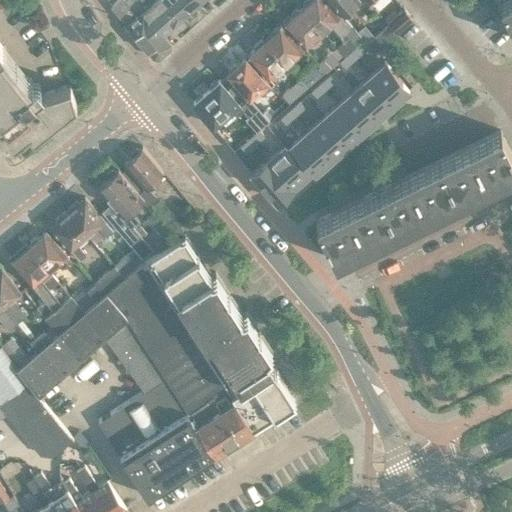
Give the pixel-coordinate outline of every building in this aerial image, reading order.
[(161,32),(162,32),(148,16),(142,9),(137,0),(116,0),(110,5),(125,24),(153,56),(158,56),(169,47),(170,41),(161,32)] [(148,16),(162,32),(182,14),(168,0),(151,0),(149,3),(146,0),(137,0),(142,9),(148,16)] [(169,0),(182,14),(197,0),(169,0)] [(324,0),(307,0),(300,6),(321,30),(329,23),(338,33),(342,30),(349,38),(337,49),(342,54),(361,37),(350,23),(347,26),(324,0)] [(357,0),(329,0),(341,14),(357,0)] [(511,0),(499,0),(511,26),(511,0)] [(321,30),(300,6),(283,21),(305,45),(321,30)] [(387,21),(396,32),(413,17),(403,7),(387,21)] [(374,51),(395,33),(387,23),(366,41),(374,51)] [(264,38),(285,62),(302,48),(280,24),(264,38)] [(268,77),(285,62),(264,38),(262,40),(261,38),(252,45),(254,47),(247,53),(268,77)] [(37,81),(36,80),(35,80),(34,80),(32,80),(31,81),(27,76),(3,47),(4,46),(0,41),(0,127),(13,144),(30,130),(34,136),(75,103),(69,84),(41,93),(41,94),(38,89),(39,88),(39,87),(40,86),(40,85),(40,84),(39,84),(39,82),(38,82),(37,81)] [(347,51),(353,58),(362,51),(356,44),(347,51)] [(342,54),(337,49),(334,45),(315,60),(324,70),(342,54)] [(353,58),(347,51),(339,58),(345,65),(353,58)] [(227,71),(228,72),(249,96),(257,89),(262,94),(271,86),(244,56),(236,63),(233,62),(229,66),(229,70),(227,71)] [(297,76),(306,85),(324,70),(315,60),(297,76)] [(384,61),(368,75),(391,102),(407,88),(384,61)] [(192,101),(212,124),(228,111),(233,117),(242,108),(247,114),(257,105),(249,96),(228,72),(220,80),(219,79),(217,80),(213,80),(209,84),(209,87),(192,101)] [(320,81),(326,88),(334,81),(328,74),(320,81)] [(391,102),(368,75),(353,88),(376,115),(391,102)] [(326,88),(320,81),(311,88),(317,95),(326,88)] [(289,102),(298,94),(291,86),(282,94),(289,102)] [(376,115),(353,88),(337,101),(360,129),(376,115)] [(289,108),(295,114),(303,107),(297,100),(289,108)] [(360,129),(337,101),(321,115),(345,142),(360,129)] [(295,114),(289,108),(281,115),(287,121),(295,114)] [(262,113),(269,120),(272,117),(266,109),(262,113)] [(307,127),(330,155),(345,142),(321,115),(307,127)] [(330,155),(307,127),(291,141),(314,169),(330,155)] [(249,136),(255,142),(263,135),(258,128),(249,136)] [(482,187),(485,191),(494,186),(494,181),(511,171),(511,154),(500,129),(438,160),(457,199),(482,187)] [(255,142),(249,136),(241,143),(247,149),(255,142)] [(284,143),(268,157),(292,184),(307,170),(284,143)] [(130,181),(143,197),(150,204),(162,194),(150,181),(163,170),(142,145),(141,146),(139,148),(136,147),(131,152),(131,155),(123,162),(135,177),(130,181)] [(292,184),(268,157),(252,171),(276,198),(292,184)] [(438,160),(377,190),(396,229),(421,217),(424,221),(433,216),(433,211),(457,199),(438,160)] [(131,209),(143,197),(130,181),(117,167),(115,169),(111,168),(106,172),(107,176),(97,185),(111,201),(101,210),(130,244),(141,235),(132,224),(139,218),(131,209)] [(396,229),(377,190),(315,220),(334,259),(360,247),(363,251),(372,246),(372,241),(396,229)] [(67,211),(86,233),(96,225),(105,235),(112,229),(84,196),(78,201),(76,200),(67,207),(69,209),(67,211)] [(76,242),(86,233),(67,211),(65,212),(64,210),(55,218),(56,220),(50,225),(78,258),(85,252),(76,242)] [(173,232),(185,223),(179,218),(167,225),(173,232)] [(29,243),(27,244),(48,269),(56,262),(59,267),(69,259),(44,230),(37,236),(34,236),(29,239),(29,243)] [(178,235),(144,257),(251,426),(252,426),(251,425),(253,424),(254,425),(255,424),(254,423),(255,422),(271,412),(272,413),(273,412),(273,411),(274,411),(274,412),(275,411),(275,410),(292,399),(293,400),(294,399),(291,395),(292,394),(292,393),(291,394),(287,389),(288,388),(288,387),(287,388),(276,372),(277,371),(277,370),(276,371),(266,355),(267,355),(266,354),(271,350),(271,349),(270,350),(259,332),(260,332),(259,331),(258,331),(257,330),(258,330),(257,329),(256,329),(245,312),(246,311),(245,310),(241,313),(241,312),(242,311),(241,310),(240,311),(228,294),(229,293),(228,292),(227,293),(226,292),(227,291),(227,290),(226,290),(214,273),(215,273),(215,272),(210,275),(209,274),(210,273),(209,272),(208,273),(197,255),(198,255),(197,254),(196,254),(195,253),(197,252),(196,251),(195,252),(184,235),(185,234),(184,233),(179,236),(178,235)] [(48,286),(57,279),(48,269),(27,244),(26,246),(22,245),(18,249),(18,253),(10,259),(44,298),(51,307),(60,300),(48,286)] [(251,427),(251,426),(144,257),(123,274),(105,290),(125,313),(165,375),(214,451),(227,442),(227,441),(250,426),(251,427)] [(131,267),(124,258),(115,265),(123,274),(131,267)] [(95,281),(97,283),(103,291),(104,289),(105,290),(123,274),(115,265),(114,264),(95,281)] [(0,298),(4,303),(2,305),(16,322),(23,316),(9,299),(20,291),(1,267),(0,267),(0,298)] [(95,298),(103,291),(97,283),(88,290),(95,298)] [(126,315),(125,313),(105,290),(104,289),(103,291),(102,292),(95,298),(82,309),(56,330),(49,336),(36,347),(25,356),(15,364),(27,380),(35,392),(75,357),(85,357),(86,348),(105,331),(126,360),(125,368),(132,369),(146,387),(165,375),(144,343),(126,315)] [(43,314),(42,315),(56,330),(82,309),(68,293),(51,307),(43,314)] [(4,303),(0,298),(0,318),(8,328),(16,322),(2,305),(4,303)] [(44,298),(36,305),(43,314),(51,307),(44,298)] [(49,336),(43,329),(30,340),(36,347),(49,336)] [(11,336),(0,344),(15,364),(25,356),(11,336)] [(0,400),(27,380),(15,364),(0,344),(0,400)] [(185,466),(187,468),(214,451),(165,375),(97,419),(146,494),(173,477),(172,475),(185,466)] [(35,392),(27,380),(0,400),(0,413),(4,411),(39,453),(52,454),(72,437),(73,437),(37,394),(35,392)] [(83,464),(75,469),(88,490),(89,489),(95,486),(91,480),(93,479),(83,464)] [(57,510),(58,511),(82,511),(63,481),(53,487),(42,469),(33,474),(34,475),(57,510)] [(58,511),(57,510),(34,475),(26,480),(41,504),(31,510),(32,511),(58,511)] [(69,477),(63,481),(82,511),(103,511),(89,489),(88,490),(81,495),(69,477)] [(107,478),(95,486),(89,489),(103,511),(122,511),(126,510),(124,508),(126,507),(107,478)] [(9,511),(23,511),(12,495),(2,501),(9,511)]
